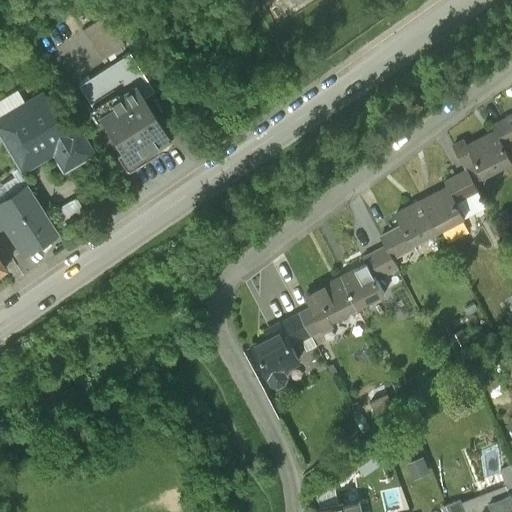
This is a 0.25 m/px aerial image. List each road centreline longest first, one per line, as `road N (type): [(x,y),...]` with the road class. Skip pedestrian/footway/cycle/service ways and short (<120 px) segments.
road 1 (residential): [(292,511),(281,461),(217,347),(221,289),(511,69)]
road 2 (tertiary): [(466,0),(0,334)]
